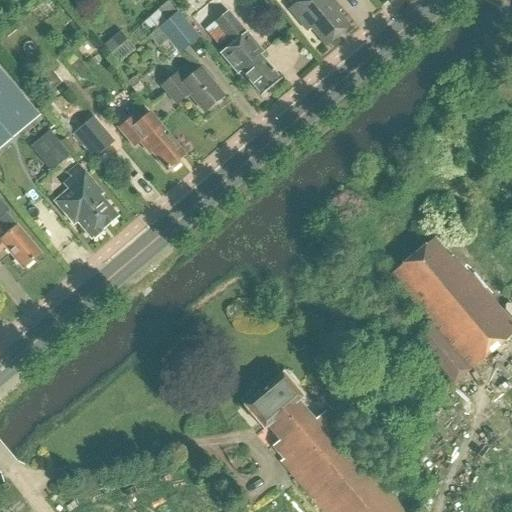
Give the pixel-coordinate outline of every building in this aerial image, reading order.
[(303,36),(307,32),(322,51),(346,31),(334,16),(337,14),(325,0),(281,0),(290,10),(285,14),(303,36)] [(240,73),(260,97),(279,81),(259,57),(262,55),(245,34),(244,34),(226,13),(205,30),(218,46),(227,39),(232,45),(219,55),(237,75),(240,73)] [(148,38),(157,49),(165,41),(178,56),(195,41),(173,17),(148,38)] [(133,49),(119,31),(100,46),(114,64),(133,49)] [(175,106),(188,95),(203,114),(223,98),(200,70),(199,71),(196,67),(187,75),(190,78),(180,86),(178,83),(165,93),(175,106)] [(0,73),(0,148),(37,117),(0,73)] [(151,154),(166,172),(169,169),(171,171),(178,165),(177,163),(184,157),(159,127),(156,129),(146,116),(122,136),(133,149),(139,144),(147,154),(151,154)] [(71,137),(93,162),(115,143),(93,118),(71,137)] [(71,180),(66,184),(103,229),(116,219),(99,198),(102,196),(77,166),(67,175),(71,180)] [(66,193),(53,203),(72,227),(76,224),(90,241),(92,239),(96,239),(98,237),(99,233),(103,229),(66,184),(62,188),(66,193)] [(0,251),(4,248),(22,269),(39,255),(5,215),(8,213),(0,202),(0,231),(4,237),(1,240),(0,238),(0,251)] [(413,339),(452,385),(511,335),(511,326),(466,272),(464,274),(451,259),(449,261),(432,240),(388,277),(429,325),(413,339)] [(263,385),(256,390),(256,391),(257,395),(243,407),(262,431),(267,427),(278,442),(272,448),(282,460),(279,463),(320,511),(411,511),(381,475),(378,478),(324,413),(313,422),(297,402),(301,399),(281,375),(268,387),(263,386),(263,385)]
